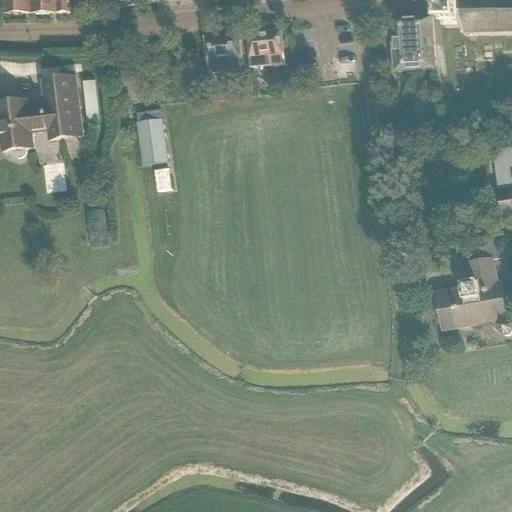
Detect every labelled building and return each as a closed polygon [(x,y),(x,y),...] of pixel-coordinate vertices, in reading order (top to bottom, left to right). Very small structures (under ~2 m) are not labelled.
[(5,0),(6,16),(32,16),(31,0),(5,0)] [(31,0),(32,16),(73,14),(72,0),(31,0)] [(121,0),(123,8),(162,3),(161,0),(121,0)] [(465,29),(464,38),(511,37),(511,0),(490,0),(464,0),(465,9),(445,9),(445,28),(465,29)] [(433,19),(392,22),(395,73),(436,71),(433,19)] [(249,36),(252,70),(286,66),(283,33),(249,36)] [(207,40),(209,63),(211,75),(243,72),(242,60),(240,37),(207,40)] [(121,73),(127,106),(140,104),(134,71),(121,73)] [(282,93),(288,92),(299,91),(297,71),(287,72),(288,83),(282,84),(282,93)] [(253,78),(243,79),(245,97),(255,96),(253,78)] [(33,136),(49,134),(50,143),(84,139),(77,79),(43,83),(46,109),(30,111),(29,103),(0,106),(0,126),(3,155),(11,154),(12,157),(15,160),(18,161),(22,161),(25,159),(28,155),(28,151),(35,151),(33,136)] [(96,82),(83,84),(88,124),(101,123),(96,82)] [(436,104),(438,122),(452,121),(450,103),(436,104)] [(414,106),(416,125),(433,123),(435,123),(437,122),(435,112),(435,109),(431,109),(431,104),(414,106)] [(479,114),(480,126),(502,122),(500,111),(479,114)] [(144,169),(169,166),(162,122),(137,126),(144,169)] [(511,220),(511,149),(494,152),(500,192),(506,221),(511,220)] [(93,242),(113,241),(111,205),(91,206),(93,242)] [(511,325),(508,322),(502,285),(498,286),(494,262),(502,261),(499,247),(475,251),(477,265),(470,266),(474,286),(464,288),(465,291),(449,294),(449,295),(438,297),(443,333),(487,325),(504,339),(511,338),(511,336),(511,325)]
